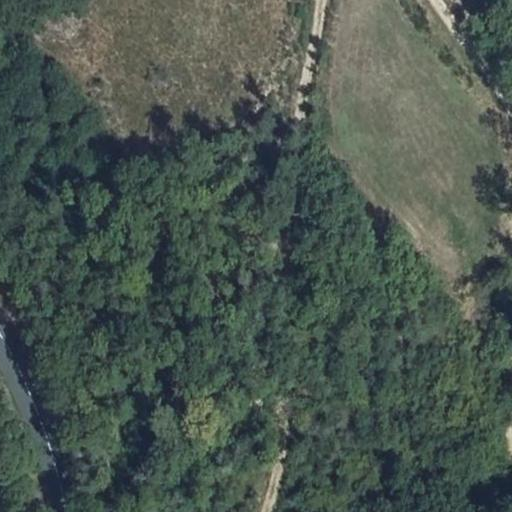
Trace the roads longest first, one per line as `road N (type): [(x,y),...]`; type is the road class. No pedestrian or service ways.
road 1 (track): [(320,0),(298,134),(280,454),(268,511)]
road 2 (secondary): [(0,333),(24,374),(67,511)]
road 3 (track): [(436,0),(511,108)]
